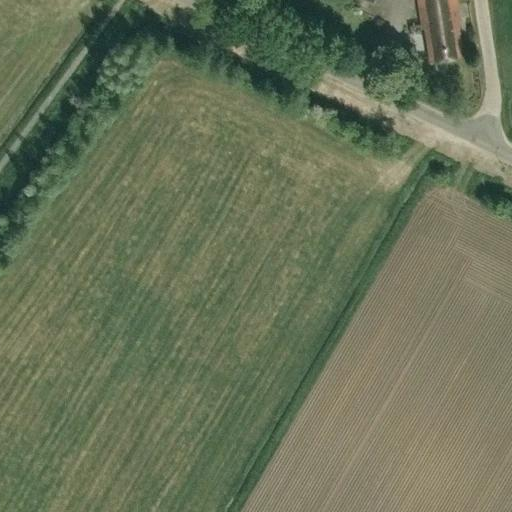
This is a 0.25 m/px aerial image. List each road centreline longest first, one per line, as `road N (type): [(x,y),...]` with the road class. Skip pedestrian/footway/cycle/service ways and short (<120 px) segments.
road 1 (unclassified): [(511,156),(189,0)]
road 2 (track): [(131,0),(0,179)]
